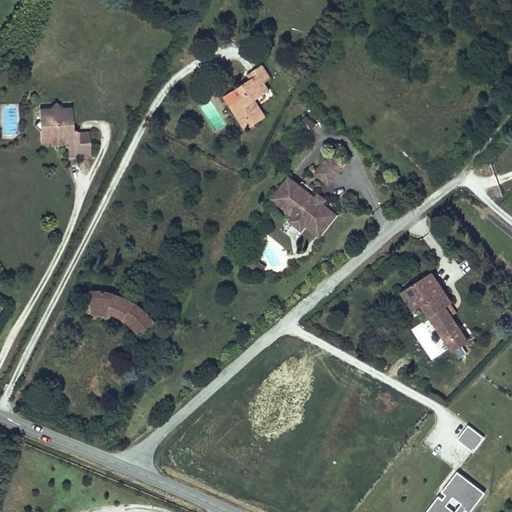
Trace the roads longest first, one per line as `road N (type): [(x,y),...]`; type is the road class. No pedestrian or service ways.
road 1 (residential): [(482,148),(456,181),(265,334),(132,469)]
road 2 (unknown): [(278,323),(441,413),(451,430)]
road 3 (tertiary): [(132,469),(0,416)]
